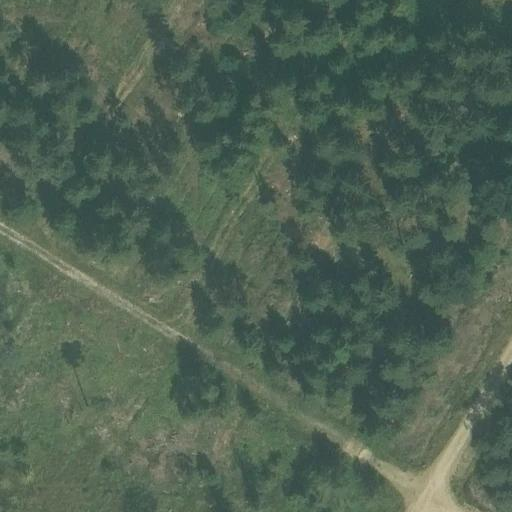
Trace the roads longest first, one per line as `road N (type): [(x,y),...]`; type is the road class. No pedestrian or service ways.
road 1 (track): [(414,511),(423,497),(0,232)]
road 2 (track): [(511,347),(423,497),(447,511)]
